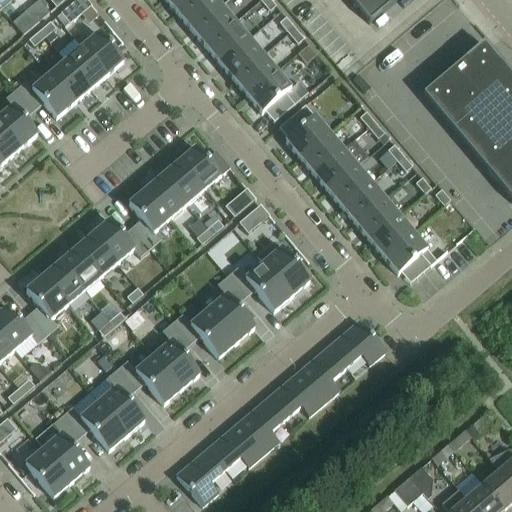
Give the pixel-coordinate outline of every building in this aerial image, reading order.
[(7,0),(0,0),(0,11),(1,12),(11,3),(7,0)] [(47,0),(56,10),(62,5),(58,0),(47,0)] [(84,0),(78,0),(67,10),(60,15),(69,26),(91,8),(84,0)] [(163,0),(177,16),(196,0),(163,0)] [(196,0),(177,16),(191,33),(220,8),(213,0),(196,0)] [(268,0),(263,0),(260,3),(269,14),(276,8),(268,0)] [(398,0),(347,0),(369,25),(398,0)] [(191,33),(205,49),(234,25),(220,8),(191,33)] [(342,35),(349,30),(335,12),(328,17),(342,35)] [(279,25),(288,36),(294,30),(285,19),(279,25)] [(39,33),(44,40),(55,31),(50,24),(39,33)] [(205,49),(219,66),(248,41),(234,25),(205,49)] [(294,30),(288,36),(297,47),(304,41),(294,30)] [(44,40),(39,33),(28,42),(34,49),(44,40)] [(98,36),(81,50),(106,79),(123,65),(98,36)] [(219,66),(233,82),(262,57),(248,41),(219,66)] [(511,79),(483,45),(422,97),(511,203),(511,79)] [(89,93),(106,79),(81,50),(65,64),(89,93)] [(154,69),(138,77),(144,89),(167,78),(156,57),(150,60),(154,69)] [(233,82),(247,99),(276,74),(262,57),(233,82)] [(73,107),(89,93),(65,64),(48,78),(73,107)] [(300,102),(276,74),(247,99),(261,116),(264,113),(274,125),(300,102)] [(56,121),(73,107),(48,78),(32,92),(25,84),(15,93),(33,114),(43,106),(56,121)] [(24,122),(33,114),(15,93),(5,101),(12,109),(0,118),(0,128),(20,152),(37,137),(24,122)] [(285,143),(299,161),(328,136),(304,108),(298,113),(308,124),(285,143)] [(375,125),(366,114),(359,120),(368,131),(375,125)] [(377,141),(384,136),(375,125),(368,131),(377,141)] [(20,152),(0,128),(0,162),(3,166),(20,152)] [(299,161),(313,177),(342,153),(328,136),(299,161)] [(387,153),(396,164),(403,158),(394,147),(387,153)] [(178,165),(203,194),(230,171),(215,154),(205,162),(195,150),(178,165)] [(313,177),(327,194),(356,169),(342,153),(313,177)] [(403,158),(396,164),(405,174),(412,169),(403,158)] [(186,208),(203,194),(178,165),(162,179),(186,208)] [(327,194),(341,210),(370,186),(356,169),(327,194)] [(170,222),(186,208),(162,179),(145,193),(170,222)] [(431,191),(421,180),(415,186),(424,197),(431,191)] [(341,210),(355,227),(384,202),(370,186),(341,210)] [(450,203),(441,192),(434,198),(443,209),(450,203)] [(153,236),(170,222),(145,193),(128,207),(141,222),(132,230),(150,252),(160,243),(153,236)] [(369,243),(398,219),(384,202),(355,227),(369,243)] [(224,209),(233,220),(240,215),(231,204),(224,209)] [(369,243),(383,260),(412,235),(398,219),(369,243)] [(244,220),(238,225),(247,236),(253,231),(244,220)] [(109,223),(92,237),(117,266),(133,253),(140,260),(150,252),(132,230),(122,238),(109,223)] [(207,232),(212,238),(223,229),(217,223),(207,232)] [(212,238),(207,232),(196,241),(201,247),(212,238)] [(436,263),(412,235),(383,260),(397,277),(420,258),(430,269),(436,263)] [(100,280),(117,266),(92,237),(76,251),(100,280)] [(257,258),(263,266),(291,300),(309,285),(274,244),(257,258)] [(76,251),(59,265),(83,294),(100,280),(76,251)] [(142,281),(148,288),(173,268),(167,261),(142,281)] [(67,308),(83,294),(59,265),(42,279),(67,308)] [(237,271),(227,280),(245,301),(255,293),(273,315),(291,300),(263,266),(245,281),(237,271)] [(38,309),(29,317),(47,338),(57,330),(51,322),(67,308),(42,279),(25,294),(38,309)] [(245,301),(227,280),(217,288),(225,298),(208,313),(236,347),(254,331),(236,309),(245,301)] [(126,300),(132,306),(142,297),(137,291),(126,300)] [(37,347),(47,338),(29,317),(19,325),(7,310),(0,315),(0,336),(14,353),(30,339),(37,347)] [(182,318),(172,326),(190,348),(199,340),(218,362),(236,347),(208,313),(190,328),(182,318)] [(117,315),(108,323),(109,324),(114,330),(123,323),(117,315)] [(109,324),(98,333),(103,340),(114,330),(109,324)] [(328,350),(346,372),(362,359),(370,369),(386,356),(359,324),(328,350)] [(170,345),(153,359),(181,393),(199,378),(181,356),(190,348),(172,326),(162,335),(170,345)] [(121,329),(106,342),(113,351),(129,338),(121,329)] [(0,364),(14,353),(0,336),(0,364)] [(346,372),(328,350),(298,376),(324,408),(339,395),(331,385),(346,372)] [(127,364),(117,372),(135,394),(145,386),(163,408),(181,393),(153,359),(135,374),(127,364)] [(115,391),(98,406),(126,439),(144,424),(126,402),(135,394),(117,372),(107,381),(115,391)] [(324,408),(298,376),(267,402),(285,423),(301,411),(309,420),(324,408)] [(18,391),(23,398),(34,389),(29,382),(18,391)] [(23,398),(18,391),(7,400),(13,407),(23,398)] [(285,423),(267,402),(237,427),(263,459),(278,446),(270,436),(285,423)] [(72,411),(62,419),(80,441),(89,433),(108,455),(126,439),(98,406),(80,420),(72,411)] [(60,437),(43,452),(71,486),(89,471),(70,449),(80,441),(62,419),(52,427),(60,437)] [(16,433),(6,421),(0,427),(9,438),(16,433)] [(473,442),(484,434),(477,425),(467,434),(473,442)] [(263,459),(237,427),(207,453),(225,474),(240,462),(248,471),(263,459)] [(453,455),(470,440),(464,433),(447,447),(453,455)] [(53,501),(71,486),(43,452),(25,467),(53,501)] [(511,455),(511,456),(508,452),(487,463),(498,474),(511,490),(511,455)] [(225,474),(207,453),(176,479),(202,510),(218,497),(210,487),(225,474)] [(436,467),(445,459),(440,453),(431,461),(436,467)] [(432,483),(421,470),(408,480),(422,496),(426,501),(430,498),(432,483)] [(502,511),(504,511),(511,505),(511,490),(498,474),(482,488),(502,511)] [(472,476),(455,490),(457,493),(465,502),(473,511),(502,511),(482,488),(472,476)] [(406,509),(422,496),(408,480),(393,493),(406,509)] [(457,493),(441,507),(444,511),(473,511),(465,502),(457,493)] [(381,511),(384,511),(392,506),(386,499),(377,506),(381,511)]
